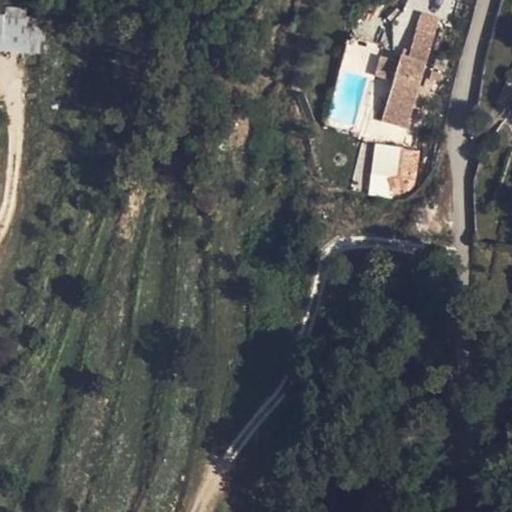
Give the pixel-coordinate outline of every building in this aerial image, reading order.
[(0,13),(0,50),(36,55),(41,11),(7,7),(6,14),(0,13)] [(362,93),(368,95),(391,101),(402,63),(373,56),(362,93)] [(411,130),(436,138),(458,61),(438,56),(432,78),(426,77),(424,85),(403,80),(395,105),(416,110),(411,130)] [(389,198),(398,147),(375,143),(366,194),(389,198)] [(415,176),(417,154),(400,153),(398,174),(415,176)]
